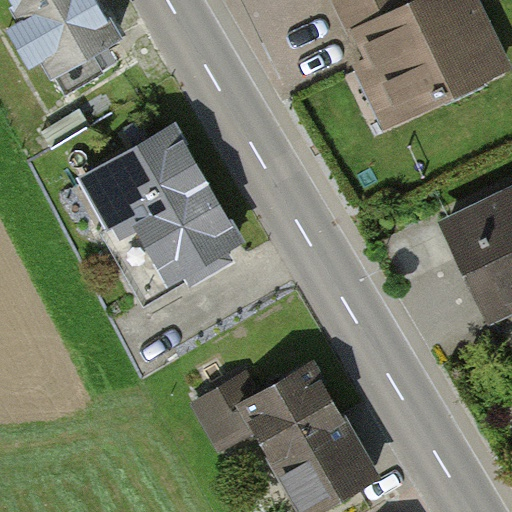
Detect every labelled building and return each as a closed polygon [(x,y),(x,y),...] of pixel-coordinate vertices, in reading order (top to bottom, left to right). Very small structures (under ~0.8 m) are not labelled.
[(144,45),(115,0),(17,0),(34,26),(26,32),(51,72),(59,67),(73,89),(144,45)] [(338,0),(401,140),(511,90),(511,62),(484,0),(442,0),(421,10),(416,0),(338,0)] [(248,235),(190,134),(91,190),(124,247),(150,233),(176,277),(248,235)] [(511,316),(511,202),(453,229),(496,323),(511,316)] [(353,511),(396,489),(329,368),(254,409),(243,389),(203,410),(230,459),(266,440),(305,511),(353,511)]
